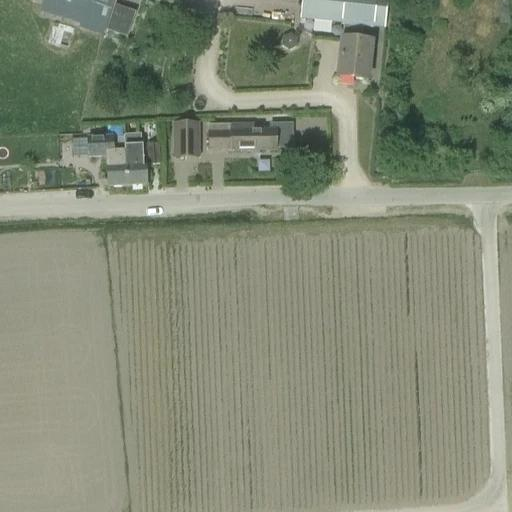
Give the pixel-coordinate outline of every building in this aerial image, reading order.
[(78,25),(77,29),(92,33),(102,35),(109,12),(110,12),(114,0),(41,0),(37,13),(78,25)] [(342,41),(339,41),(336,79),(366,82),(369,44),(357,42),(358,28),(382,30),(385,0),(303,0),(301,23),(343,26),(342,41)] [(128,37),(135,16),(112,9),(105,31),(128,37)] [(198,125),(172,125),(172,162),(198,162),(198,125)] [(275,149),(291,149),(292,125),(269,125),(269,131),(250,131),(250,127),(208,127),(208,153),(275,153),(275,149)] [(106,189),(125,188),(122,139),(105,140),(105,130),(88,131),(88,143),(89,160),(105,159),(106,189)] [(145,187),(144,171),(140,171),(138,136),(122,137),(122,139),(125,188),(145,187)] [(148,166),(160,165),(158,144),(146,145),(148,166)]
